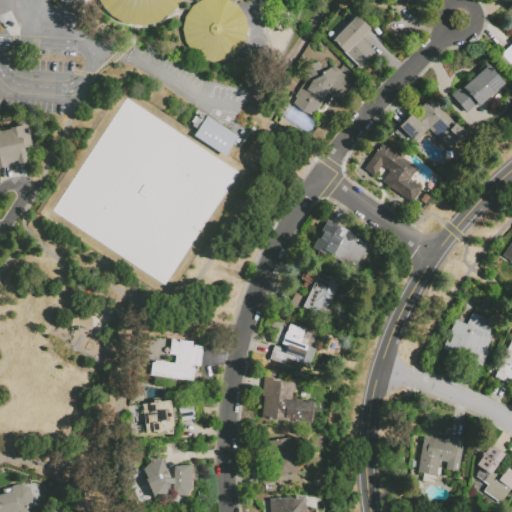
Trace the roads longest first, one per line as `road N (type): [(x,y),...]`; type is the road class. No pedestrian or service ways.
road 1 (residential): [(232,511),(231,382),(276,246),(332,160),(400,75),(444,36)]
road 2 (residential): [(371,511),(371,397),(403,303),(433,248),(511,169)]
road 3 (residential): [(511,424),(477,402),(381,367)]
road 4 (residential): [(322,173),(433,248)]
